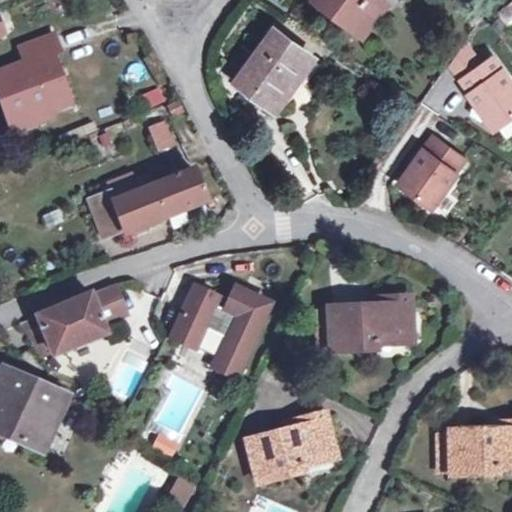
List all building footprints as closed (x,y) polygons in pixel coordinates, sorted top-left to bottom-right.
[(365,36),(384,9),(371,0),(319,0),(318,2),(365,36)] [(511,0),(510,0),(496,11),(507,27),(511,23),(511,0)] [(273,30),(253,57),(237,80),(236,81),(274,109),(311,57),(273,30)] [(0,93),(11,121),(16,119),(41,109),(67,98),(50,53),(59,49),(53,32),(17,45),(23,62),(0,71),(0,93)] [(224,70),(237,80),(253,57),(240,47),(224,70)] [(511,89),(490,60),(457,84),(492,131),(496,128),(505,140),(511,134),(511,89)] [(158,86),(141,95),(148,108),(165,99),(158,86)] [(44,116),(41,109),(16,119),(19,127),(44,116)] [(167,116),(151,124),(163,149),(179,141),(167,116)] [(463,162),(431,140),(398,188),(432,211),(456,176),(454,175),(463,162)] [(193,170),(151,186),(145,188),(92,209),(103,237),(122,230),(123,232),(205,200),(193,170)] [(88,200),(92,209),(145,188),(142,179),(133,181),(129,175),(106,185),(109,191),(88,200)] [(145,188),(151,186),(147,176),(142,179),(145,188)] [(62,208),(42,213),(46,226),(65,221),(62,208)] [(249,250),(252,265),(282,261),(280,246),(249,250)] [(217,297),(195,287),(171,336),(194,347),(203,328),(225,339),(212,368),(234,378),(269,304),(234,288),(224,311),(213,306),(217,297)] [(89,293),(35,315),(50,350),(51,352),(104,330),(89,293)] [(379,307),(368,307),(330,308),(330,310),(331,347),(331,350),(373,348),(374,342),(408,341),(406,297),(379,299),(379,307)] [(317,348),(331,347),(330,310),(316,310),(317,348)] [(39,354),(50,350),(35,315),(18,322),(39,354)] [(1,366),(0,367),(0,434),(39,452),(65,394),(1,366)] [(177,452),(207,392),(177,376),(147,437),(177,452)] [(297,427),(286,430),(247,440),(258,480),(300,469),(299,464),(332,456),(322,413),(295,421),(297,427)] [(284,423),(286,430),(297,427),(295,421),(284,423)] [(449,431),(449,433),(450,470),(450,473),(495,472),(494,467),(511,466),(511,422),(500,423),(500,430),(489,431),(449,431)] [(437,471),(450,470),(449,433),(436,434),(437,471)] [(165,496),(184,508),(199,486),(180,474),(165,496)]
